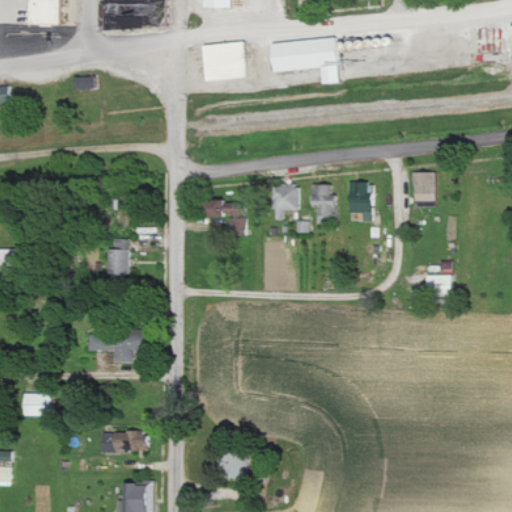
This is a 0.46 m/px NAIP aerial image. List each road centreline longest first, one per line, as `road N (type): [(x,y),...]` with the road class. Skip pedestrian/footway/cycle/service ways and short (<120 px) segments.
road 1 (residential): [(0,67),(511,7)]
road 2 (residential): [(180,511),(181,40)]
road 3 (residential): [(511,136),(178,175)]
road 4 (residential): [(177,146),(0,162)]
